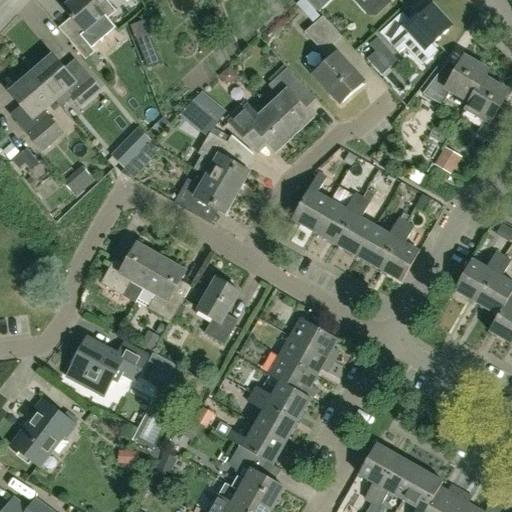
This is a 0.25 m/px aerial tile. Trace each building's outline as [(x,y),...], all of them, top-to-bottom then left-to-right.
[(91,0),(72,0),(63,8),(85,33),(96,23),(107,37),(117,28),(109,19),(109,20),(91,0)] [(106,0),(91,0),(109,20),(109,19),(117,12),(106,0)] [(323,16),(322,18),(306,0),(302,0),(297,5),(315,25),(306,33),(331,59),(315,74),(341,104),(365,82),(332,46),(342,37),(323,16)] [(352,0),(368,17),(377,17),(391,4),(388,0),(352,0)] [(426,51),(453,27),(433,6),(413,24),(403,14),(381,35),(399,54),(415,39),(426,51)] [(86,60),(96,53),(81,35),(72,43),(86,60)] [(54,56),(32,75),(54,100),(66,91),(80,107),(101,89),(81,66),(70,76),(54,56)] [(485,79),(486,79),(490,72),(465,58),(454,78),(443,71),(423,96),(442,107),(451,92),(470,103),(471,103),(485,79)] [(226,88),(238,80),(227,63),(215,71),(226,88)] [(280,98),(270,107),(296,135),(315,119),(298,100),(308,90),(289,69),(270,87),(280,98)] [(43,110),(54,100),(32,75),(11,93),(27,112),(17,121),(43,153),(65,134),(57,126),(43,110)] [(486,79),(485,79),(471,103),(470,103),(466,110),(485,122),(477,136),(493,146),(509,119),(498,112),(509,93),(486,79)] [(199,121),(210,105),(192,93),(181,109),(199,121)] [(230,123),(249,145),(258,155),(269,145),(277,153),(296,135),(270,107),(260,117),(249,106),(230,123)] [(237,148),(212,134),(211,133),(199,154),(203,156),(195,169),(207,175),(207,176),(238,194),(251,172),(230,160),(237,148)] [(151,165),(158,150),(141,141),(133,156),(151,165)] [(440,146),(429,162),(445,172),(455,156),(440,146)] [(338,150),(336,157),(344,159),(337,183),(360,190),(369,160),(338,150)] [(443,185),(448,176),(436,169),(431,178),(443,185)] [(81,171),(63,187),(71,196),(89,181),(81,171)] [(314,233),(332,202),(318,193),(327,178),(319,173),(292,220),(314,233)] [(226,215),(238,194),(207,176),(201,186),(191,180),(187,188),(183,189),(175,203),(200,217),(208,204),(226,215)] [(406,202),(403,184),(388,187),(392,205),(406,202)] [(358,258),(376,226),(362,218),(371,203),(370,202),(375,194),(367,190),(362,198),(363,198),(336,245),(358,258)] [(336,245),(363,198),(362,198),(355,194),(346,210),(332,202),(314,233),(336,245)] [(380,270),(407,224),(399,219),(390,234),(376,226),(358,258),(380,270)] [(415,228),(407,224),(380,270),(402,283),(420,252),(406,244),(415,228)] [(135,303),(161,258),(137,245),(125,266),(114,259),(101,283),(135,303)] [(477,304),(503,258),(495,253),(486,269),(472,261),(454,292),(477,304)] [(186,272),(161,258),(135,303),(136,304),(145,288),(156,294),(147,309),(171,323),(184,299),(174,293),(186,272)] [(498,317),(511,292),(511,284),(502,279),(511,263),(503,258),(477,304),(498,317)] [(226,314),(239,292),(216,279),(198,311),(213,320),(205,334),(224,346),(238,322),(226,314)] [(511,345),(511,343),(511,292),(498,317),(489,332),(511,345)] [(302,319),(291,337),(334,362),(340,352),(334,348),(339,340),(302,319)] [(334,362),(291,337),(280,356),(318,378),(322,370),(328,373),(334,362)] [(123,375),(135,381),(148,357),(124,344),(118,357),(88,341),(69,378),(104,396),(112,381),(118,384),(123,375)] [(313,386),(318,378),(280,356),(269,375),(281,382),(312,400),(313,401),(319,390),(313,386)] [(299,422),(312,400),(281,382),(273,396),(257,387),(253,395),(299,422)] [(299,422),(253,395),(248,403),(264,412),(256,426),(287,443),(299,422)] [(67,437),(76,425),(44,400),(34,412),(38,415),(13,447),(38,466),(63,434),(67,437)] [(274,466),(287,443),(256,426),(248,440),(233,431),(228,439),(274,466)] [(274,466),(228,439),(228,440),(240,447),(228,466),(235,470),(238,477),(232,488),(272,511),(285,489),(261,475),(268,463),(274,466)] [(373,504),(399,458),(376,445),(359,475),(374,484),(365,499),(373,504)] [(157,461),(162,450),(159,448),(156,454),(149,451),(147,454),(157,461)] [(403,501),(421,470),(399,458),(373,504),(380,508),(389,493),(403,501)] [(426,511),(440,488),(443,483),(421,470),(403,501),(417,509),(415,511),(426,511)] [(13,476),(7,486),(27,497),(33,487),(13,476)] [(271,511),(272,511),(232,488),(225,485),(220,496),(218,495),(213,506),(209,511),(271,511)] [(450,511),(462,493),(451,487),(448,493),(440,488),(426,511),(450,511)] [(475,511),(477,509),(469,505),(472,499),(462,493),(450,511),(475,511)] [(50,511),(45,507),(35,500),(27,509),(14,499),(3,511),(50,511)]
